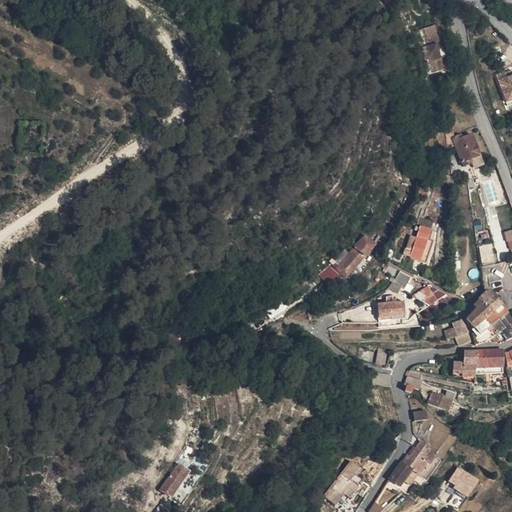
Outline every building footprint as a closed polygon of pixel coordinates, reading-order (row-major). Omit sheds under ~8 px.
[(425,81),(440,77),(437,64),(442,63),(440,55),(434,56),(433,51),(436,50),(431,33),(412,38),(425,81)] [(511,79),(511,80),(509,74),(495,79),(506,109),(511,107),(511,79)] [(453,145),(451,146),(462,174),(471,171),(469,166),(478,163),(470,143),(461,147),(460,142),(453,145)] [(469,166),(471,171),(472,174),(481,170),(478,163),(469,166)] [(426,193),(423,203),(422,216),(423,217),(430,195),(426,193)] [(413,241),(405,259),(424,266),(433,237),(430,236),(433,228),(420,223),(417,231),(419,232),(415,242),(413,241)] [(317,282),(326,291),(336,282),(339,284),(343,280),(347,285),(375,253),(365,244),(355,256),(337,276),(331,270),(317,282)] [(334,266),(348,251),(345,248),(332,263),(334,266)] [(491,267),(487,249),(476,253),(479,270),(491,267)] [(410,283),(400,277),(392,290),(403,296),(410,283)] [(297,289),(302,296),(311,288),(306,281),(297,289)] [(292,303),(302,296),(297,289),(286,296),(292,303)] [(410,304),(425,315),(431,306),(418,290),(410,304)] [(473,313),(467,318),(462,323),(473,336),(468,340),(473,351),(483,346),(493,341),(502,334),(500,332),(496,326),(504,319),(487,297),(482,299),(474,306),(475,306),(477,309),(473,313)] [(283,315),(278,309),(267,319),(273,325),(283,315)] [(409,314),(401,313),(390,313),(383,312),(382,330),(408,331),(409,314)] [(508,326),(504,319),(496,326),(500,332),(508,326)] [(454,333),(460,330),(456,324),(447,329),(449,334),(447,335),(450,343),(456,340),(454,333)] [(500,332),(502,334),(506,340),(511,335),(511,332),(508,326),(500,332)] [(456,340),(464,337),(460,330),(454,333),(456,340)] [(493,341),(496,350),(506,346),(504,341),(506,340),(502,334),(493,341)] [(450,343),(447,335),(440,339),(443,345),(450,343)] [(493,341),(483,346),(496,350),(493,341)] [(474,356),(460,356),(459,368),(451,369),(452,381),(462,384),(475,384),(474,375),(474,356)] [(474,375),(500,374),(499,356),(474,356),(474,375)] [(446,382),(447,374),(440,373),(438,381),(446,382)] [(500,383),(500,381),(500,374),(474,375),(475,384),(478,384),(500,383)] [(385,392),(386,384),(386,382),(373,380),(371,389),(385,392)] [(404,385),(402,392),(410,394),(416,396),(417,387),(404,385)] [(410,394),(402,392),(402,398),(407,400),(409,400),(410,394)] [(430,399),(427,410),(428,412),(432,413),(445,417),(449,404),(430,399)] [(425,418),(413,419),(413,426),(425,425),(425,418)] [(404,461),(402,463),(399,467),(413,478),(421,468),(423,469),(431,460),(424,455),(425,454),(418,448),(406,463),(404,461)] [(385,464),(391,457),(386,453),(380,459),(385,464)] [(354,480),(359,473),(348,465),(321,501),(336,511),(340,511),(360,485),(354,480)] [(413,478),(399,467),(386,484),(396,492),(405,481),(408,483),(413,478)] [(183,477),(173,470),(156,496),(165,503),(183,477)] [(440,490),(446,494),(450,497),(448,500),(458,507),(469,490),(449,477),(440,490)] [(420,485),(414,480),(409,486),(416,491),(420,485)]
